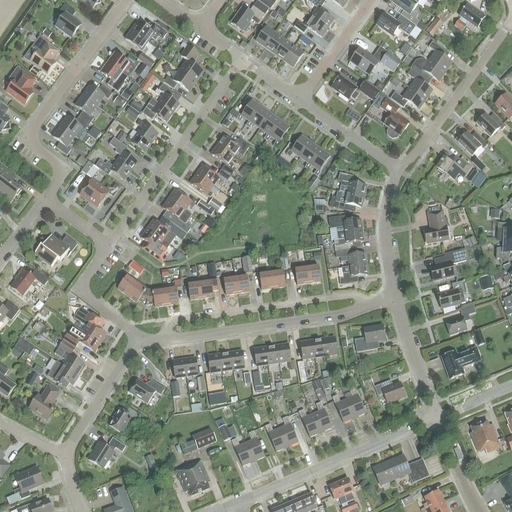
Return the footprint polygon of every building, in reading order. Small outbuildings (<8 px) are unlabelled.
[(79,0),(92,10),(99,0),(79,0)] [(255,0),(270,10),(277,0),(255,0)] [(319,10),(323,4),(317,0),(305,0),(317,9),(311,17),(327,29),(334,20),(319,10)] [(348,0),(317,0),(323,4),(326,0),(329,0),(342,9),(348,0)] [(410,23),(415,27),(419,22),(416,19),(418,15),(413,11),(417,6),(409,0),(394,0),(392,3),(404,12),(400,16),(410,23)] [(257,25),(264,15),(268,10),(256,1),(248,12),(242,8),(230,24),(242,32),(251,20),(257,25)] [(75,13),(64,5),(57,15),(61,18),(54,28),(70,39),(81,24),(71,18),(75,13)] [(477,29),(485,18),(467,5),(459,16),(463,19),(460,22),(458,21),(454,27),(462,32),(465,27),(474,33),(478,33),(479,31),(477,29)] [(279,9),(276,14),(283,19),(286,13),(279,9)] [(400,16),(395,22),(384,14),(376,25),(392,36),(397,29),(408,37),(409,36),(415,28),(415,27),(410,23),(400,16)] [(321,38),(327,29),(311,17),(305,26),(298,21),(294,27),(303,34),(307,29),(321,38)] [(431,37),(441,24),(436,20),(426,33),(431,37)] [(290,25),(284,21),(280,27),(286,31),(290,25)] [(162,40),(166,34),(155,26),(151,32),(138,22),(131,31),(147,43),(151,38),(155,41),(158,37),(162,40)] [(265,49),(275,34),(266,28),(255,42),(265,49)] [(409,36),(415,40),(421,32),(415,28),(409,36)] [(51,34),(45,29),(41,34),(48,39),(51,34)] [(144,47),(147,43),(131,31),(124,40),(145,55),(148,51),(144,47)] [(274,55),(284,41),(275,34),(265,49),(274,55)] [(46,75),(55,64),(51,61),(58,52),(47,44),(47,43),(39,37),(32,48),(37,52),(29,62),(46,75)] [(283,62),(294,47),(284,41),(274,55),(283,62)] [(383,43),(379,47),(384,51),(388,46),(383,43)] [(445,73),(452,64),(441,56),(444,51),(432,43),(428,48),(435,53),(428,61),(445,73)] [(411,48),(406,44),(400,52),(405,56),(411,48)] [(191,65),(195,59),(198,55),(186,46),(179,56),(187,62),(180,71),(195,83),(203,73),(191,65)] [(293,69),(303,54),(294,47),(283,62),(293,69)] [(369,76),(378,63),(359,49),(350,62),(369,76)] [(157,51),(153,57),(158,61),(162,55),(157,51)] [(107,63),(122,74),(129,65),(134,69),(138,64),(128,56),(124,61),(114,53),(107,63)] [(401,63),(400,62),(388,53),(380,64),(393,73),(401,63)] [(153,63),(141,54),(136,60),(149,69),(153,63)] [(428,61),(427,63),(424,60),(420,60),(414,61),(409,69),(429,83),(432,79),(438,83),(445,73),(428,61)] [(124,83),(119,79),(122,74),(107,63),(100,73),(110,80),(107,85),(117,93),(124,83)] [(138,72),(135,76),(143,81),(151,71),(143,65),(138,72)] [(40,73),(33,67),(29,73),(36,78),(40,73)] [(6,93),(23,106),(33,93),(28,90),(35,81),(17,68),(8,80),(13,83),(6,93)] [(426,88),(429,83),(409,69),(410,69),(406,75),(415,81),(409,89),(425,101),(432,92),(426,88)] [(188,93),(195,83),(180,71),(173,81),(167,77),(163,83),(173,90),(177,85),(188,93)] [(340,77),(331,89),(341,97),(339,99),(346,104),(350,98),(354,101),(359,95),(355,92),(357,89),(340,77)] [(394,78),(387,89),(393,94),(401,82),(394,78)] [(151,83),(146,79),(139,89),(144,93),(151,83)] [(135,94),(140,86),(135,82),(130,90),(135,94)] [(373,102),(379,93),(365,82),(358,91),(373,102)] [(374,88),(380,92),(385,86),(379,82),(374,88)] [(173,115),(179,105),(168,98),(172,92),(162,85),(158,91),(164,95),(157,104),(173,115)] [(112,94),(101,87),(97,92),(90,87),(82,97),(96,107),(103,97),(107,100),(112,94)] [(126,89),(120,97),(127,102),(133,94),(126,89)] [(418,111),(425,101),(409,89),(402,99),(394,93),(390,100),(403,109),(407,103),(418,111)] [(511,102),(505,95),(495,105),(509,120),(511,117),(511,102)] [(89,116),(96,107),(82,97),(75,107),(82,112),(78,118),(89,125),(93,119),(89,116)] [(125,103),(117,97),(112,103),(121,109),(125,103)] [(157,104),(152,100),(141,114),(151,121),(155,116),(166,124),(173,115),(157,104)] [(409,124),(400,118),(395,115),(399,109),(386,100),(380,108),(390,115),(383,124),(390,129),(387,132),(388,136),(392,139),(396,138),(398,135),(400,136),(409,124)] [(129,107),(138,114),(142,108),(132,101),(128,107),(129,107)] [(250,123),(261,108),(252,101),(241,116),(239,115),(236,120),(240,123),(243,118),(248,122),(250,123)] [(5,126),(10,120),(3,116),(8,110),(0,104),(0,133),(2,131),(5,130),(5,128),(6,128),(5,126)] [(138,114),(129,107),(128,107),(124,113),(135,120),(139,115),(138,114)] [(259,130),(270,114),(261,108),(250,123),(248,122),(245,126),(249,129),(252,125),(259,130)] [(269,137),(280,121),(270,114),(259,130),(267,135),(263,139),(267,142),(270,138),(269,137)] [(356,115),(352,120),(357,124),(359,121),(361,118),(356,115)] [(501,131),(505,127),(493,115),(489,119),(485,115),(476,124),(490,138),(499,129),(501,131)] [(85,131),(89,125),(78,118),(74,123),(67,118),(60,128),(73,138),(80,128),(85,131)] [(226,118),(222,125),(227,128),(231,122),(226,118)] [(278,143),(289,128),(280,121),(269,137),(270,138),(276,142),(273,146),(276,149),(280,144),(278,143)] [(151,145),(158,135),(144,125),(143,125),(139,122),(137,125),(141,128),(137,134),(151,145)] [(66,147),(73,138),(60,128),(52,138),(59,143),(56,149),(66,156),(70,151),(66,147)] [(93,130),(88,136),(95,141),(100,135),(93,130)] [(126,137),(120,133),(115,139),(121,143),(126,137)] [(483,150),(487,146),(474,133),(471,137),(467,134),(457,143),(472,157),(480,148),(483,150)] [(144,154),(151,145),(137,134),(132,140),(128,137),(126,140),(130,143),(130,144),(144,154)] [(242,157),(249,147),(239,140),(235,146),(223,137),(217,146),(233,158),(237,153),(242,157)] [(300,159),(311,143),(301,137),(291,152),(289,151),(286,155),(290,158),(293,154),(300,159)] [(116,150),(115,152),(120,156),(116,162),(130,172),(137,163),(124,153),(128,149),(121,143),(115,139),(114,138),(109,145),(116,150)] [(309,165),(320,150),(311,143),(300,159),(307,164),(304,168),(308,171),(311,167),(309,165)] [(230,163),(233,158),(217,146),(210,155),(224,165),(221,171),(230,178),(234,172),(231,169),(232,167),(232,164),(230,163)] [(319,172),(330,157),(320,150),(309,165),(311,167),(316,170),(313,175),(317,178),(320,173),(319,172)] [(261,156),(256,152),(251,159),(256,163),(261,156)] [(353,157),(345,153),(342,160),(349,164),(353,157)] [(278,157),(274,163),(279,166),(287,171),(292,165),(279,156),(278,157)] [(86,162),(80,157),(75,163),(82,168),(86,162)] [(463,179),(471,168),(459,160),(455,166),(443,158),(436,169),(454,181),(458,175),(463,179)] [(475,159),(472,162),(479,169),(481,171),(485,167),(476,158),(475,159)] [(116,162),(113,167),(107,163),(105,165),(100,160),(95,166),(108,176),(110,172),(123,182),(130,172),(116,162)] [(81,172),(85,176),(93,166),(91,165),(88,162),(81,172)] [(230,178),(221,171),(216,176),(202,166),(196,176),(212,187),(216,182),(221,186),(224,182),(226,184),(230,178)] [(20,192),(21,192),(6,181),(11,175),(0,167),(0,194),(10,202),(8,205),(9,205),(19,191),(20,192)] [(366,187),(351,184),(353,177),(339,174),(338,181),(341,182),(339,192),(364,198),(366,187)] [(209,192),(212,187),(196,176),(190,185),(210,199),(213,195),(209,192)] [(467,181),(473,185),(476,180),(470,176),(467,181)] [(312,194),(320,182),(314,178),(305,189),(312,194)] [(88,202),(100,186),(91,180),(79,196),(88,202)] [(113,198),(120,189),(115,185),(111,189),(107,186),(104,190),(100,186),(88,202),(97,209),(108,195),(113,198)] [(192,209),(195,205),(175,191),(168,200),(185,212),(185,211),(188,207),(192,209)] [(339,192),(339,193),(337,192),(335,202),(331,201),(329,208),(345,211),(347,205),(361,209),(364,198),(339,192)] [(221,207),(211,199),(206,206),(217,213),(221,207)] [(185,211),(185,212),(168,200),(162,209),(174,218),(170,223),(185,235),(186,234),(186,235),(190,229),(184,225),(191,215),(185,211)] [(214,211),(199,201),(195,206),(210,217),(214,211)] [(427,244),(448,241),(446,228),(448,228),(446,219),(444,219),(443,211),(427,214),(430,231),(425,231),(427,244)] [(499,220),(499,211),(490,211),(490,219),(499,220)] [(203,225),(209,229),(215,222),(209,217),(203,225)] [(360,221),(345,223),(344,217),(328,219),(330,230),(336,229),(337,235),(361,232),(360,221)] [(170,223),(165,230),(153,221),(146,230),(169,246),(175,237),(181,241),(185,235),(170,223)] [(509,224),(497,224),(496,242),(503,242),(511,242),(511,230),(509,230),(509,224)] [(145,243),(141,249),(162,264),(166,258),(163,255),(169,246),(146,230),(140,239),(145,243)] [(363,242),(362,235),(361,232),(337,235),(337,241),(333,241),(335,252),(349,250),(348,244),(363,242)] [(71,253),(77,246),(65,237),(61,243),(51,236),(42,247),(40,246),(34,254),(39,257),(38,259),(51,268),(57,260),(60,262),(68,251),(71,253)] [(476,245),(472,237),(465,240),(468,248),(476,245)] [(511,254),(511,242),(503,242),(503,249),(496,249),(495,260),(507,260),(508,254),(511,254)] [(304,259),(302,250),(295,252),(296,260),(304,259)] [(365,254),(350,256),(349,250),(335,252),(336,259),(340,258),(340,263),(347,262),(348,267),(348,268),(366,265),(365,254)] [(465,262),(462,250),(444,255),(445,257),(433,260),(435,268),(431,269),(435,282),(454,277),(452,265),(465,262)] [(252,273),(249,257),(241,259),(243,275),(252,273)] [(288,270),(286,258),(279,259),(280,271),(288,270)] [(142,271),(131,263),(127,268),(139,277),(142,271)] [(215,277),(214,264),(206,265),(208,278),(215,277)] [(353,278),(368,276),(366,265),(348,268),(348,267),(340,269),(341,274),(342,274),(343,279),(350,278),(350,279),(353,278)] [(308,285),(320,283),(318,267),(311,268),(311,266),(306,267),(308,285)] [(296,286),(308,285),(306,267),(301,267),(301,270),(294,271),(296,286)] [(511,284),(511,270),(511,268),(504,271),(493,276),(496,281),(502,279),(504,283),(511,281),(511,284)] [(30,277),(21,271),(17,277),(18,278),(10,289),(22,297),(34,280),(43,287),(47,282),(33,272),(30,277)] [(273,290),(285,288),(282,272),(275,273),(275,271),(270,272),(273,290)] [(261,291),(273,290),(270,272),(265,272),(266,275),(259,276),(261,291)] [(237,295),(249,293),(247,277),(240,278),(239,276),(234,277),(237,295)] [(490,276),(479,279),(482,292),(493,289),(490,276)] [(126,297),(137,282),(133,279),(132,281),(126,277),(117,290),(126,297)] [(225,296),(237,295),(234,277),(230,277),(230,280),(223,281),(225,296)] [(213,298),(212,292),(218,291),(216,280),(210,280),(210,283),(204,283),(204,281),(199,282),(201,300),(213,298)] [(138,301),(147,289),(137,282),(126,297),(136,304),(138,301)] [(189,301),(201,300),(199,282),(194,282),(194,285),(187,286),(189,301)] [(437,296),(441,310),(465,303),(463,294),(466,294),(463,282),(451,285),(453,292),(437,296)] [(166,307),(178,305),(176,289),(168,291),(168,288),(163,289),(166,307)] [(145,306),(149,290),(147,289),(138,301),(145,306)] [(154,309),(166,307),(163,289),(152,291),(154,305),(154,309)] [(154,305),(152,291),(149,290),(145,306),(146,306),(154,305)] [(511,295),(510,297),(503,300),(507,310),(511,307),(511,295)] [(10,322),(19,311),(7,302),(3,309),(0,306),(0,322),(4,317),(10,322)] [(468,316),(475,314),(472,306),(459,310),(462,318),(445,323),(449,337),(466,331),(464,323),(470,321),(468,316)] [(106,335),(100,331),(104,324),(80,308),(73,319),(86,328),(83,333),(100,344),(106,335)] [(375,350),(374,342),(385,340),(382,326),(363,330),(364,339),(354,341),(356,354),(375,350)] [(83,333),(82,334),(74,328),(68,336),(66,335),(62,342),(74,350),(78,344),(93,353),(100,344),(83,333)] [(477,347),(484,344),(480,331),(473,334),(477,347)] [(325,357),(337,356),(334,338),(322,340),(325,357)] [(23,352),(28,345),(20,339),(15,347),(23,352)] [(314,359),(325,357),(322,340),(311,342),(314,359)] [(69,357),(74,350),(62,342),(58,348),(65,353),(61,359),(65,362),(62,367),(78,377),(85,367),(69,357)] [(302,361),(314,359),(311,342),(300,343),(302,361)] [(294,361),(290,362),(288,345),(276,347),(279,364),(289,363),(290,371),(295,370),(294,361)] [(267,366),(279,364),(276,347),(265,348),(267,366)] [(22,353),(14,348),(10,354),(18,359),(22,353)] [(256,368),(267,366),(265,348),(253,350),(256,368)] [(479,362),(480,361),(476,349),(456,356),(455,353),(441,358),(449,380),(463,375),(461,368),(475,364),(475,366),(480,364),(479,362)] [(232,371),(244,369),(241,352),(230,354),(232,371)] [(221,373),(232,371),(230,354),(219,355),(221,373)] [(210,374),(221,373),(219,355),(207,357),(210,374)] [(186,378),(198,376),(195,359),(184,360),(186,378)] [(175,379),(186,378),(184,360),(172,362),(175,379)] [(72,387),(78,377),(62,367),(56,363),(47,377),(58,385),(61,380),(72,387)] [(0,393),(7,398),(15,387),(3,378),(8,371),(0,365),(0,393)] [(36,366),(33,371),(41,377),(44,372),(36,366)] [(32,372),(29,377),(35,381),(38,376),(32,372)] [(260,386),(258,373),(252,373),(253,387),(260,386)] [(372,383),(369,376),(360,380),(363,386),(372,383)] [(204,392),(202,378),(196,379),(198,393),(204,392)] [(325,380),(319,382),(323,391),(329,389),(328,385),(325,380)] [(160,396),(164,390),(152,382),(148,388),(137,381),(129,394),(147,405),(155,393),(160,396)] [(400,384),(390,388),(388,382),(374,388),(377,397),(383,395),(387,404),(405,397),(400,384)] [(172,398),(179,397),(177,383),(170,384),(172,398)] [(52,406),(59,394),(48,386),(41,398),(38,396),(29,410),(47,421),(55,408),(52,406)] [(354,419),(365,414),(357,396),(354,389),(349,391),(352,398),(346,401),(354,419)] [(321,390),(315,392),(319,401),(325,399),(321,390)] [(208,396),(210,407),(226,404),(224,393),(208,396)] [(354,419),(346,401),(340,403),(337,396),(332,398),(335,405),(343,424),(354,419)] [(265,397),(251,403),(254,411),(268,405),(265,397)] [(320,434),(332,429),(324,410),(323,410),(320,403),(315,405),(318,412),(312,415),(320,434)] [(201,405),(190,406),(192,413),(202,412),(201,405)] [(136,421),(139,415),(129,409),(125,414),(119,409),(115,415),(115,416),(108,427),(120,434),(131,418),(136,421)] [(320,434),(312,415),(306,418),(303,411),(298,413),(301,420),(309,439),(320,434)] [(287,448),(298,443),(290,425),(287,418),(282,420),(285,427),(279,430),(287,448)] [(222,420),(214,423),(222,442),(230,439),(222,420)] [(485,452),(499,446),(493,432),(495,431),(493,425),(489,426),(487,422),(470,428),(472,433),(470,434),(478,453),(485,451),(485,452)] [(287,448),(279,430),(273,432),(270,425),(264,427),(267,434),(275,453),(287,448)] [(160,431),(155,428),(151,436),(157,438),(160,431)] [(185,456),(216,442),(210,430),(192,437),(193,442),(181,447),(185,456)] [(253,463),(264,458),(256,439),(253,432),(248,434),(251,441),(245,444),(253,463)] [(122,453),(125,447),(112,439),(108,445),(109,445),(107,449),(99,444),(88,461),(102,470),(113,452),(115,449),(122,453)] [(253,463),(245,444),(239,447),(236,440),(231,442),(234,449),(242,468),(253,463)] [(0,478),(8,467),(3,463),(2,465),(0,463),(0,461),(3,457),(0,454),(0,478)] [(157,469),(152,456),(145,458),(150,472),(157,469)] [(381,486),(400,478),(408,475),(412,484),(429,477),(422,460),(405,467),(401,457),(374,469),(381,486)] [(207,484),(210,483),(201,462),(193,466),(193,465),(176,472),(185,494),(188,493),(190,498),(209,490),(207,484)] [(23,493),(42,485),(35,470),(16,477),(21,488),(13,491),(14,495),(5,499),(8,505),(20,500),(18,494),(22,492),(23,493)] [(511,511),(511,473),(499,482),(511,500),(504,505),(508,511),(511,511)] [(347,479),(338,483),(345,499),(346,503),(354,500),(351,494),(353,493),(347,479)] [(346,503),(345,499),(338,483),(329,487),(335,501),(338,500),(340,506),(346,504),(346,503)] [(131,511),(123,489),(110,494),(114,502),(116,507),(104,511),(103,511),(131,511)] [(425,510),(443,501),(438,492),(424,499),(426,504),(423,506),(425,510)] [(290,503),(293,511),(310,511),(317,509),(310,495),(290,503)] [(401,502),(404,507),(413,503),(410,497),(401,502)] [(51,511),(48,501),(30,507),(29,506),(16,511),(51,511)] [(448,511),(443,501),(425,510),(425,511),(448,511)] [(293,511),(290,503),(269,511),(293,511)] [(349,511),(358,511),(355,503),(348,506),(349,511)]
